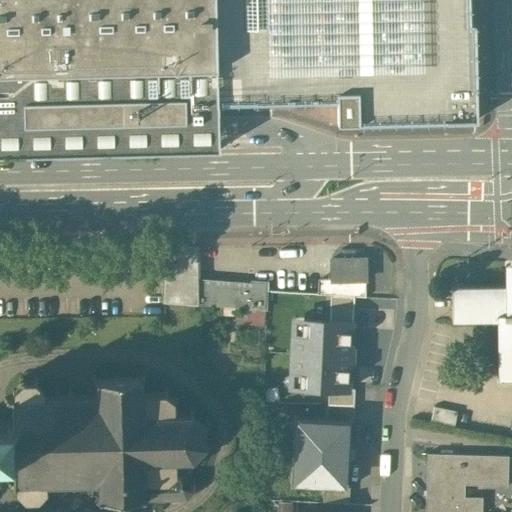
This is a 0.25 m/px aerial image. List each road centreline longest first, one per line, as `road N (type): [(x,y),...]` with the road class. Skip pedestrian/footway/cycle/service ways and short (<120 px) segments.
road 1 (secondary): [(511,159),(0,173)]
road 2 (secondary): [(0,216),(422,210)]
road 3 (residential): [(389,511),(393,424),(417,311),(422,210)]
